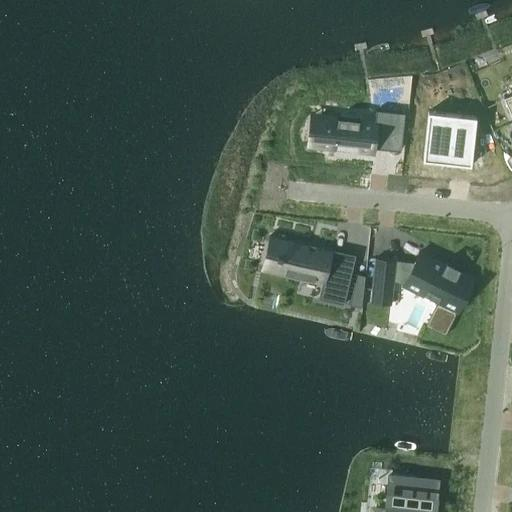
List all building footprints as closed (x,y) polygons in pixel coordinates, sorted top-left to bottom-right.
[(320,115),(316,146),(374,152),(376,130),(398,133),(400,112),(376,110),(375,121),(320,115)] [(428,111),(423,159),(471,164),(476,116),(428,111)] [(283,239),(275,271),(323,282),(319,298),(344,304),(356,254),(309,243),(308,245),(283,239)] [(420,250),(404,284),(439,301),(427,325),(446,334),(457,311),(474,277),(458,269),(458,268),(459,266),(446,260),(445,262),(444,262),(420,250)] [(376,258),(371,301),(390,304),(395,265),(395,260),(376,258)] [(365,275),(357,273),(349,304),(362,306),(365,275)] [(392,479),(388,511),(436,511),(440,481),(416,478),(415,482),(392,479)]
